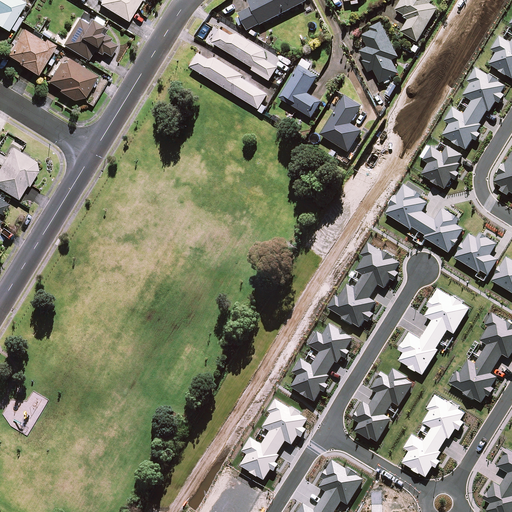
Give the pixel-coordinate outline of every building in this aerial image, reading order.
[(0,0),(0,25),(9,31),(26,4),(19,0),(0,0)] [(103,0),(100,5),(128,22),(141,0),(103,0)] [(252,0),(249,2),(252,8),(261,25),(261,26),(308,2),(306,0),(252,0)] [(430,4),(432,0),(403,0),(396,11),(410,19),(401,32),(417,42),(438,10),(430,4)] [(248,32),(261,25),(252,8),(239,15),(248,32)] [(104,34),(108,28),(104,25),(106,22),(95,15),(89,24),(79,19),(63,45),(88,60),(94,50),(101,55),(103,52),(110,56),(117,45),(110,41),(111,38),(104,34)] [(399,58),(381,23),(361,33),(369,48),(359,53),(369,73),(374,70),(381,84),(399,75),(392,61),(399,58)] [(39,76),(57,46),(46,40),(45,41),(41,39),(42,36),(34,31),(33,33),(25,28),(8,56),(20,63),(19,64),(39,76)] [(221,30),(213,44),(254,69),(252,71),(270,82),(278,68),(267,61),(268,59),(266,52),(238,35),(231,36),(221,30)] [(511,42),(511,44),(500,37),(491,51),(497,54),(490,65),(500,71),(499,72),(506,77),(507,76),(511,78),(511,42)] [(199,54),(191,68),(259,111),(269,95),(243,79),(244,76),(216,59),(209,60),(199,54)] [(98,77),(65,56),(49,82),(61,89),(59,91),(74,100),(85,97),(98,77)] [(304,60),(300,66),(309,72),(313,66),(304,60)] [(309,72),(300,66),(280,99),(313,119),(323,103),(309,94),(319,78),(309,72)] [(502,94),(506,87),(500,83),(501,82),(489,75),(489,76),(477,69),(468,82),(471,84),(464,96),(472,102),(468,108),(484,118),(488,111),(490,113),(497,102),(500,104),(506,96),(502,94)] [(397,86),(392,83),(385,94),(390,97),(397,86)] [(363,107),(345,96),(321,135),(349,153),(363,131),(352,125),(363,107)] [(263,114),(267,108),(263,106),(259,112),(263,114)] [(484,118),(468,108),(464,115),(454,108),(445,122),(450,125),(443,136),(453,142),(452,143),(460,147),(460,146),(467,151),(474,140),(477,142),(482,135),(478,133),(482,126),(480,125),(484,118)] [(459,164),(464,156),(448,146),(443,154),(432,147),(424,161),(429,164),(422,175),(446,190),(453,179),(456,181),(460,174),(457,172),(461,165),(459,164)] [(0,188),(18,200),(28,185),(30,187),(40,171),(37,163),(13,148),(6,158),(0,154),(0,164),(2,165),(0,169),(0,188)] [(511,155),(506,165),(504,164),(497,175),(499,176),(495,183),(502,188),(500,191),(508,196),(511,193),(511,155)] [(423,212),(429,203),(421,199),(423,196),(405,185),(397,197),(396,196),(390,206),(391,207),(387,214),(412,230),(413,228),(420,232),(430,216),(423,212)] [(0,218),(9,204),(0,198),(0,223),(1,221),(0,220),(0,218)] [(436,220),(430,216),(420,232),(426,236),(425,238),(450,253),(454,247),(455,248),(459,240),(465,230),(458,225),(461,221),(443,210),(436,220)] [(460,251),(456,258),(481,273),(482,271),(489,276),(499,260),(491,256),(498,245),(480,234),(477,239),(470,234),(464,244),(463,243),(458,251),(460,251)] [(360,283),(375,292),(379,285),(386,289),(392,280),(394,281),(400,273),(397,271),(402,264),(395,259),(395,258),(384,252),(383,253),(369,244),(362,256),(365,258),(357,271),(364,276),(360,283)] [(511,260),(507,257),(501,267),(500,267),(495,274),(497,275),(493,281),(511,292),(511,260)] [(371,299),(375,292),(360,283),(355,290),(348,285),(340,299),(337,297),(329,309),(343,318),(343,319),(354,325),(355,324),(362,329),(366,321),(369,322),(374,314),(371,313),(377,303),(371,299)] [(425,332),(441,342),(448,330),(454,334),(470,309),(463,305),(464,304),(453,297),(452,298),(438,290),(433,299),(432,299),(427,307),(430,309),(425,317),(432,321),(425,332)] [(480,357),(495,367),(503,355),(509,359),(511,354),(511,324),(507,321),(507,322),(493,314),(485,326),(488,328),(480,341),(487,345),(480,357)] [(316,361),(332,371),(336,364),(338,365),(342,359),(346,361),(350,353),(347,351),(353,340),(347,336),(340,331),(340,332),(330,326),(323,337),(318,334),(309,348),(320,354),(316,361)] [(436,349),(441,342),(425,332),(421,340),(410,333),(399,350),(404,353),(400,361),(410,367),(409,368),(416,372),(417,371),(424,375),(439,351),(436,349)] [(491,374),(495,367),(480,357),(476,364),(468,360),(460,374),(457,372),(450,384),(464,392),(463,393),(474,400),(475,399),(482,403),(487,395),(490,397),(495,389),(492,387),(498,378),(491,374)] [(328,377),(332,371),(316,361),(312,368),(301,361),(293,375),(298,378),(291,389),(301,395),(301,396),(308,400),(308,399),(315,403),(322,392),(325,394),(329,387),(326,385),(330,378),(328,377)] [(373,400),(389,410),(392,404),(399,408),(413,385),(406,381),(408,379),(393,370),(388,378),(381,373),(377,380),(371,390),(377,394),(373,400)] [(428,435),(444,444),(448,438),(450,439),(457,429),(460,431),(465,423),(462,420),(466,414),(460,410),(460,409),(449,402),(448,403),(436,395),(428,409),(431,411),(423,423),(432,428),(428,435)] [(384,417),(389,410),(373,400),(369,407),(363,404),(357,414),(356,413),(352,420),(359,424),(354,432),(370,441),(371,439),(377,443),(391,421),(384,417)] [(266,439),(282,449),(286,443),(292,446),(298,437),(302,439),(307,431),(303,429),(308,421),(301,416),(302,415),(291,408),(290,409),(276,401),(268,413),(271,415),(263,429),(270,433),(266,439)] [(440,451),(444,444),(428,435),(424,441),(414,435),(405,449),(410,452),(403,463),(413,469),(412,470),(419,475),(420,474),(427,478),(434,467),(437,469),(441,461),(438,459),(442,452),(440,451)] [(278,456),(282,449),(266,439),(262,446),(251,439),(243,453),(248,456),(241,468),(251,474),(250,475),(257,479),(258,478),(265,482),(271,471),(274,473),(279,466),(276,464),(280,457),(278,456)] [(505,480),(511,484),(511,451),(508,449),(504,456),(498,466),(509,473),(505,480)] [(320,502),(335,511),(341,502),(348,506),(363,481),(356,476),(357,475),(346,469),(345,470),(331,461),(326,471),(325,470),(320,479),(323,480),(318,488),(325,493),(320,502)] [(511,511),(511,484),(505,480),(501,486),(495,483),(489,493),(488,492),(484,499),(491,504),(486,511),(487,511),(511,511)] [(334,511),(335,511),(320,502),(314,511),(303,505),(298,511),(334,511)]
